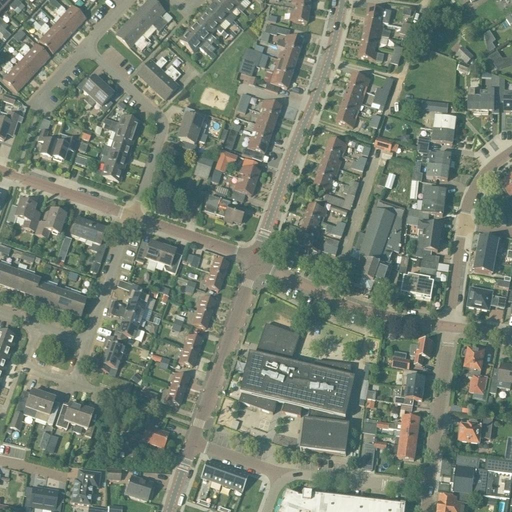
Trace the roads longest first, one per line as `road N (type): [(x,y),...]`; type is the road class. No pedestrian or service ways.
road 1 (tertiary): [(255,259),(329,60),(342,0)]
road 2 (unclassified): [(449,327),(353,308),(255,259)]
road 3 (residential): [(132,216),(161,120),(84,48)]
road 4 (tertiary): [(192,443),(255,259)]
road 5 (residential): [(427,489),(449,327)]
road 6 (residential): [(427,489),(283,478)]
road 7 (unclassified): [(132,216),(0,171)]
road 8 (residential): [(132,216),(87,345)]
road 9 (unclassified): [(255,259),(132,216)]
